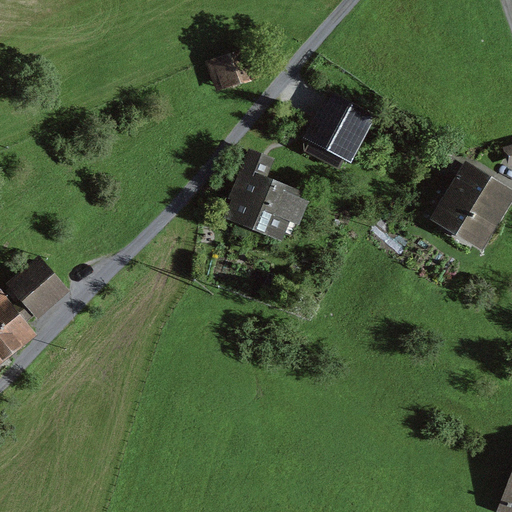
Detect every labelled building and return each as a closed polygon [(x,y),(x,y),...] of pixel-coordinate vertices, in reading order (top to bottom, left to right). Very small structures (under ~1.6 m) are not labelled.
[(244,51),(210,60),(217,85),(251,76),(244,51)] [(332,85),(309,133),(353,154),(376,107),(332,85)] [(274,153),(252,146),(248,158),(270,165),(274,153)] [(511,193),(511,182),(470,158),(437,214),(483,242),(511,193)] [(311,192),(244,167),(227,212),(285,234),(291,216),(300,219),(311,192)] [(68,284),(41,251),(12,275),(39,308),(68,284)] [(0,277),(0,359),(39,330),(0,277)] [(511,472),(503,496),(511,499),(511,472)]
